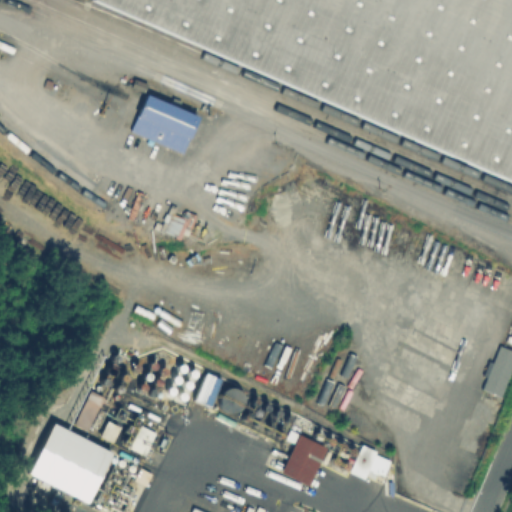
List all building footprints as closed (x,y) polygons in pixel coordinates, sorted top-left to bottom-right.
[(511,0),(511,179),(98,0),(511,0)] [(147,96),(198,118),(182,155),(131,133),(147,96)] [(480,388),(500,396),(511,363),(511,349),(497,344),(480,388)] [(221,381),(210,407),(194,400),(205,374),(221,381)] [(100,397),(88,391),(71,423),(84,429),(100,397)] [(109,451),(83,501),(24,471),(50,421),(109,451)] [(153,430),(138,424),(127,447),(142,454),(153,430)] [(299,434),(294,443),(286,439),(291,430),(299,434)] [(301,434),(331,448),(310,489),(281,474),(301,434)] [(388,459),(381,474),(366,467),(361,478),(347,471),(359,443),(374,450),(372,452),(388,459)] [(149,472),(137,466),(131,479),(143,485),(149,472)]
